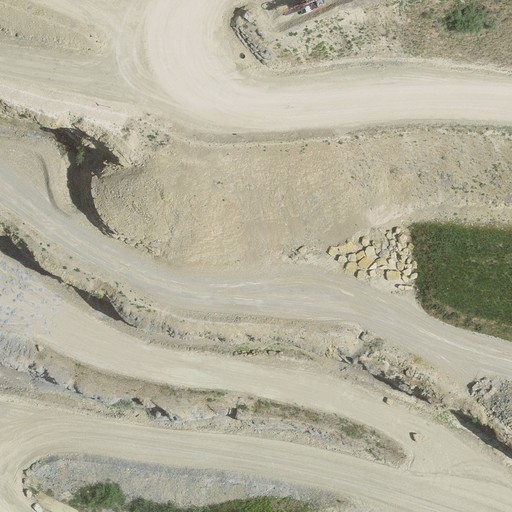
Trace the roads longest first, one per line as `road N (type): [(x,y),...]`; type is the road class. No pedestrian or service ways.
road 1 (track): [(465,511),(348,464),(118,437),(30,440),(0,487)]
road 2 (track): [(511,105),(410,101),(263,120),(196,106),(163,72),(159,18),(172,0)]
road 3 (track): [(163,72),(73,87),(0,69)]
